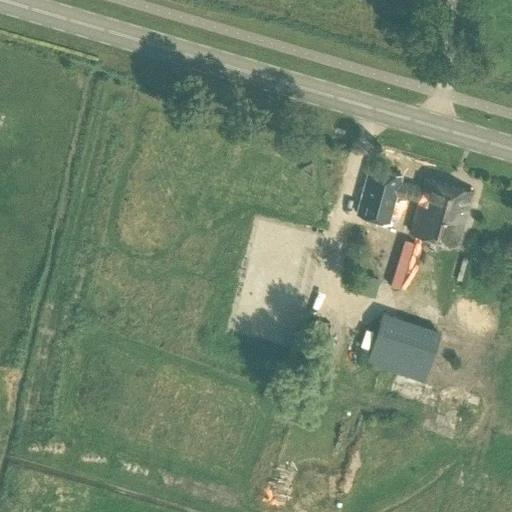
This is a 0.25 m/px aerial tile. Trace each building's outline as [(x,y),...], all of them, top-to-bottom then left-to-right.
[(356,212),(388,222),(400,175),(368,167),(356,212)] [(409,229),(456,242),(471,191),(424,178),(409,229)] [(388,224),(359,218),(345,282),(375,288),(388,224)] [(480,253),(481,281),(501,280),(500,252),(480,253)] [(481,322),(491,297),(470,289),(460,314),(481,322)] [(475,333),(387,307),(374,356),(450,380),(455,358),(435,352),(439,339),(468,351),(475,333)]
